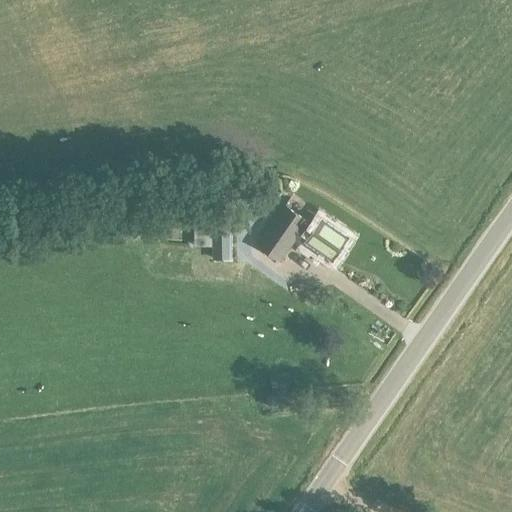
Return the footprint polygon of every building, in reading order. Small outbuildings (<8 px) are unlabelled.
[(252,173),(218,175),(218,188),(230,187),(230,191),(253,189),(252,173)] [(280,260),(295,238),(316,253),(319,249),(332,258),(347,236),(322,219),(313,232),(304,226),(308,221),(285,205),(258,244),(280,260)] [(230,210),(194,211),(195,228),(213,228),(213,245),(214,259),(230,258),(230,210)] [(284,376),(270,377),(270,390),(285,389),(284,376)] [(269,406),(279,405),(278,394),(269,395),(269,406)]
